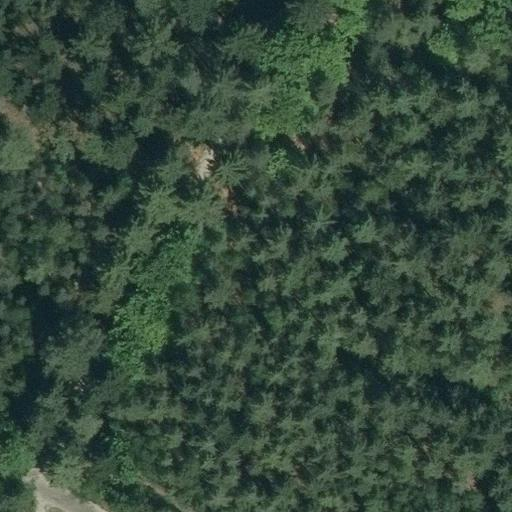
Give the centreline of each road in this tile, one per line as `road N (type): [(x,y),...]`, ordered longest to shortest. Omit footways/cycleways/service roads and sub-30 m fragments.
road 1 (track): [(35,484),(291,0)]
road 2 (track): [(145,0),(356,40),(511,88)]
